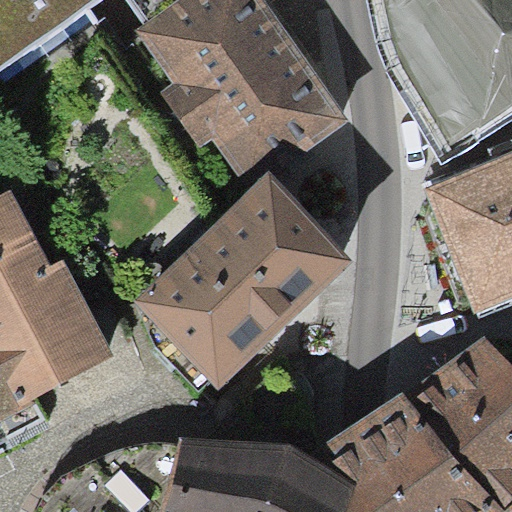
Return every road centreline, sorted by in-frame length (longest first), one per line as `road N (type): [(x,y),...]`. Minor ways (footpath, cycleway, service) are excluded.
road 1 (residential): [(366,511),(364,377),(379,187)]
road 2 (residential): [(379,187),(350,0)]
road 3 (residential): [(379,187),(511,123)]
